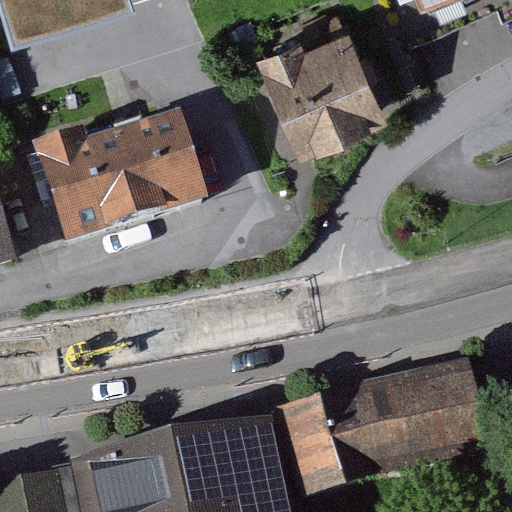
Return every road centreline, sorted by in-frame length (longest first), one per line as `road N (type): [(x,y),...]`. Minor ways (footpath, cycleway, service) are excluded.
road 1 (primary): [(0,383),(356,317)]
road 2 (residential): [(511,86),(388,166),(355,212),(344,276),(356,317)]
road 3 (primary): [(356,317),(511,279)]
